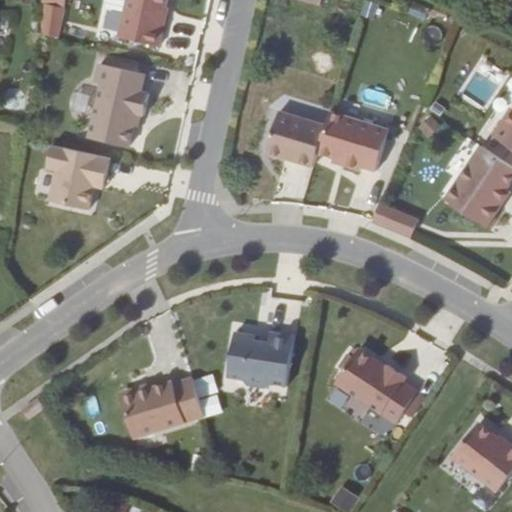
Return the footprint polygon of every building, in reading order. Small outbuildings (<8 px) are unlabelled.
[(127,0),(120,35),(161,43),(168,0),(127,0)] [(111,64),(136,70),(138,63),(113,57),(111,64)] [(474,59),(460,100),(491,111),(505,70),(474,59)] [(134,124),(137,111),(141,112),(145,113),(150,92),(142,90),(146,72),(136,70),(111,64),(101,62),(97,81),(102,82),(90,136),(130,144),(134,124)] [(390,128),(333,110),(328,124),(321,150),(335,155),(346,158),(345,163),(361,167),(362,164),(377,168),(380,163),(390,128)] [(270,153),(315,165),(316,166),(321,150),(328,124),(281,111),(270,153)] [(511,116),(508,122),(505,120),(504,122),(495,134),(511,145),(511,116)] [(57,168),(51,199),(90,208),(94,185),(97,171),(108,173),(112,156),(53,143),(48,166),(57,168)] [(445,198),(487,226),(504,201),(501,199),(508,188),(511,181),(511,165),(483,146),(445,198)] [(104,187),(108,173),(97,171),(94,185),(104,187)] [(504,201),(511,190),(508,188),(501,199),(504,201)] [(373,219),(396,229),(412,235),(419,219),(380,202),(373,219)] [(236,331),(229,375),(243,377),(249,383),(267,386),(273,382),(288,384),(296,334),(271,330),(269,341),(254,338),(255,333),(236,331)] [(404,381),(407,376),(389,363),(388,365),(387,368),(375,361),(377,358),(364,349),(359,349),(337,381),(399,423),(419,391),(404,381)] [(388,365),(377,358),(375,361),(387,368),(388,365)] [(134,436),(205,415),(193,377),(174,382),(173,380),(138,390),(137,389),(135,388),(134,388),(131,388),(127,389),(125,390),(124,392),(122,396),(134,436)] [(46,407),(40,399),(24,409),(31,418),(46,407)] [(499,436),(480,422),(454,456),(499,491),(511,473),(511,442),(510,445),(499,436)] [(511,442),(501,434),(499,436),(510,445),(511,442)] [(332,498),(348,509),(357,495),(341,485),(332,498)]
